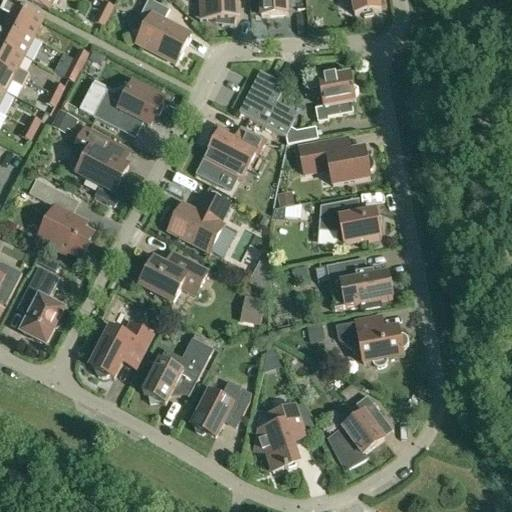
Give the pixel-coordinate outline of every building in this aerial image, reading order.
[(33,4),(49,12),(55,0),(24,0),(29,2),(29,3),(33,4)] [(198,0),(200,24),(221,22),(222,27),(235,30),(236,21),(239,21),(237,0),(198,0)] [(260,0),(262,20),(288,18),(286,0),(260,0)] [(378,0),(351,0),(355,18),(362,17),(365,20),(373,18),(374,14),(381,13),(378,0)] [(176,66),(191,37),(165,23),(170,12),(149,1),(141,17),(145,30),(137,46),(176,66)] [(24,12),(8,4),(0,19),(0,23),(34,41),(44,22),(28,14),(28,13),(25,12),(24,12)] [(105,4),(99,14),(109,19),(114,9),(105,4)] [(99,14),(94,25),(103,29),(109,19),(99,14)] [(0,23),(0,46),(25,59),(34,41),(0,23)] [(0,46),(0,69),(26,83),(29,76),(19,71),(25,59),(0,46)] [(80,52),(75,62),(84,67),(89,57),(80,52)] [(90,60),(101,66),(105,60),(94,54),(90,60)] [(75,62),(69,72),(79,77),(84,67),(75,62)] [(0,69),(0,92),(6,96),(12,84),(22,90),(26,83),(0,69)] [(285,75),(286,95),(302,95),(301,74),(285,75)] [(319,82),(324,109),(316,111),(318,125),(329,123),(329,120),(354,116),(352,105),(356,105),(355,100),(359,94),(353,90),(350,76),(319,82)] [(278,87),(260,78),(240,117),(287,141),(289,147),(300,144),(297,135),(289,131),(293,125),(290,117),(273,108),(279,95),(278,87)] [(80,113),(94,120),(120,134),(128,117),(151,129),(165,101),(150,94),(151,91),(138,84),(137,87),(133,85),(130,91),(113,96),(93,86),(80,113)] [(56,86),(51,96),(60,100),(65,90),(56,86)] [(51,96),(45,106),(55,111),(60,100),(51,96)] [(61,113),(52,130),(65,137),(68,132),(73,134),(79,122),(61,113)] [(32,119),(26,129),(36,134),(41,124),(32,119)] [(26,129),(21,139),(30,144),(36,134),(26,129)] [(214,145),(205,164),(242,183),(256,155),(260,157),(266,144),(242,131),(235,143),(226,139),(228,134),(217,129),(210,143),(214,145)] [(122,184),(129,170),(110,160),(116,147),(85,131),(74,153),(86,160),(77,177),(101,189),(95,200),(115,210),(126,187),(122,184)] [(342,156),(339,143),(299,150),(305,178),(330,173),(333,188),(370,181),(369,175),(373,171),(373,166),(371,161),(366,158),(365,152),(342,156)] [(37,183),(30,197),(51,208),(58,194),(37,183)] [(278,197),(280,211),(284,210),(295,208),(293,194),(278,197)] [(195,213),(183,206),(168,235),(211,257),(225,228),(221,226),(230,208),(204,195),(195,213)] [(320,233),(320,234),(338,235),(337,249),(382,240),(380,233),(381,220),(378,220),(376,213),(358,216),(353,217),(351,203),(321,209),(320,233)] [(55,209),(40,240),(61,250),(59,254),(67,258),(69,255),(82,262),(95,237),(84,232),(87,225),(55,209)] [(286,222),(284,210),(280,211),(275,212),(277,223),(286,222)] [(263,219),(259,227),(267,231),(271,223),(263,219)] [(166,268),(154,261),(140,288),(174,306),(181,291),(196,299),(209,274),(173,255),(166,268)] [(379,303),(393,301),(388,276),(375,278),(374,273),(368,274),(365,262),(327,269),(329,283),(340,281),(342,288),(331,290),(335,312),(362,307),(363,311),(380,307),(379,303)] [(0,296),(9,302),(22,276),(2,266),(0,269),(0,296)] [(298,288),(312,286),(309,269),(295,272),(298,288)] [(21,306),(33,312),(21,335),(46,348),(65,312),(48,304),(60,281),(39,270),(21,306)] [(265,302),(245,299),(245,305),(265,309),(265,302)] [(265,326),(265,315),(250,315),(249,326),(265,326)] [(363,366),(372,364),(372,365),(372,367),(373,368),(374,368),(375,369),(377,370),(379,371),(381,371),(383,370),(384,370),(385,369),(386,368),(387,367),(387,366),(388,365),(388,364),(388,363),(388,361),(404,358),(403,352),(405,352),(406,351),(407,349),(408,349),(409,348),(409,346),(409,345),(409,344),(409,343),(409,342),(408,341),(408,340),(406,338),(405,338),(404,337),(402,337),(400,337),(399,331),(375,335),(372,321),(356,324),(356,325),(336,329),(339,343),(353,354),(361,352),(363,366)] [(114,382),(123,365),(135,372),(152,338),(131,327),(125,339),(111,331),(104,345),(101,345),(98,347),(96,350),(96,354),(98,356),(91,370),(96,372),(96,375),(98,379),(102,381),(107,381),(110,379),(114,382)] [(165,354),(143,397),(149,400),(150,407),(160,405),(166,409),(173,395),(178,394),(179,392),(188,397),(188,399),(189,399),(213,353),(194,343),(184,364),(165,354)] [(192,429),(195,430),(196,435),(202,438),(206,436),(216,441),(229,417),(241,423),(250,406),(252,397),(229,385),(221,401),(210,395),(192,429)] [(355,423),(344,431),(328,443),(344,475),(367,463),(363,458),(384,442),(372,426),(382,418),(368,399),(348,414),(355,423)] [(255,455),(267,457),(273,476),(300,467),(292,444),(305,439),(295,409),(269,418),(273,430),(259,434),(255,455)]
